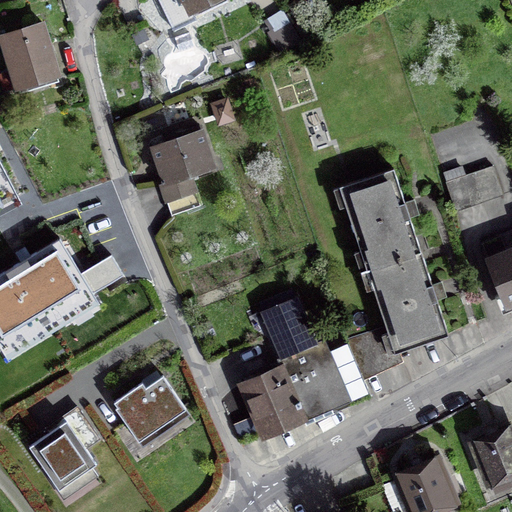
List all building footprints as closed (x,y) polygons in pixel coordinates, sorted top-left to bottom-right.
[(213,0),(160,0),(174,28),(195,19),(191,11),(213,0)] [(42,22),(1,35),(17,88),(59,75),(42,22)] [(198,125),(183,130),(185,135),(153,146),(166,181),(161,183),(171,213),(200,204),(190,174),(213,166),(198,125)] [(0,213),(21,202),(0,161),(0,213)] [(446,181),(456,210),(503,194),(493,165),(446,181)] [(339,186),(367,269),(421,250),(393,168),(339,186)] [(511,301),(511,229),(481,242),(506,304),(511,301)] [(93,293),(60,238),(0,274),(0,345),(2,349),(35,328),(41,338),(70,320),(65,310),(93,293)] [(367,269),(386,327),(347,340),(362,374),(398,358),(396,351),(449,333),(421,250),(367,269)] [(368,388),(362,374),(347,340),(339,323),(312,334),(296,296),(257,312),(281,367),(243,384),(264,433),(368,388)] [(142,381),(114,401),(117,406),(115,407),(139,441),(186,408),(163,374),(146,386),(142,381)] [(79,438),(66,420),(29,445),(59,489),(96,463),(86,448),(100,438),(93,428),(79,438)] [(511,426),(473,443),(488,480),(511,470),(511,426)] [(437,458),(397,474),(413,511),(419,511),(454,497),(437,458)]
